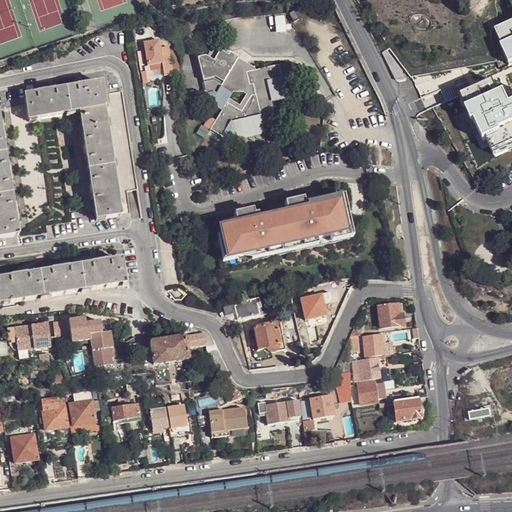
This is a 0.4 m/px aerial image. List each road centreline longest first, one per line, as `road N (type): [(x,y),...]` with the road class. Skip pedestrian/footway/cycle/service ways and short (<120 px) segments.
road 1 (unclassified): [(443,434),(0,501)]
road 2 (unclassified): [(419,290),(364,294),(317,371),(241,378),(212,326),(167,309),(152,291),(140,235)]
road 3 (unclassified): [(140,235),(144,218),(117,67),(0,82)]
road 4 (tertiary): [(342,0),(396,115),(410,172)]
road 5 (tertiary): [(471,320),(452,301),(421,181),(410,172)]
road 6 (unknown): [(152,291),(0,325)]
road 7 (unclassified): [(0,254),(140,235)]
road 8 (tertiary): [(410,172),(404,185),(419,290)]
